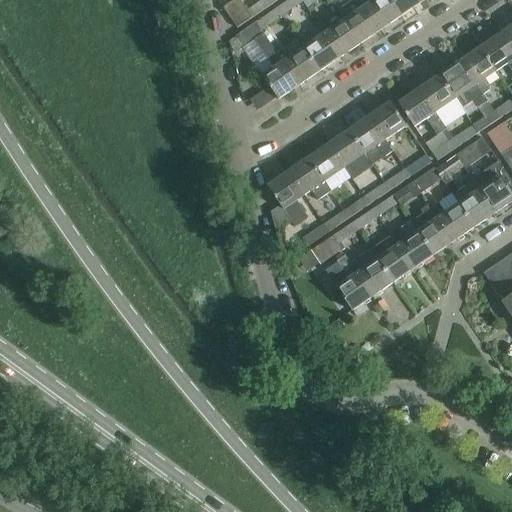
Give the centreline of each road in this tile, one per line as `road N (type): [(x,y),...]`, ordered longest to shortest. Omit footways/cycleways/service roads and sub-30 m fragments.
road 1 (primary): [(302,511),(144,334),(0,124)]
road 2 (residential): [(426,393),(336,400),(306,385),(282,335),(234,146)]
road 3 (residential): [(234,146),(284,128),(481,0)]
road 4 (primary): [(213,511),(0,354)]
road 5 (residential): [(511,239),(462,274),(426,393)]
road 6 (residential): [(234,146),(197,0)]
